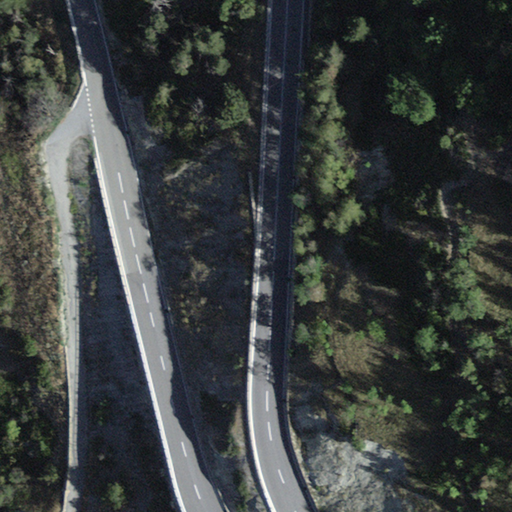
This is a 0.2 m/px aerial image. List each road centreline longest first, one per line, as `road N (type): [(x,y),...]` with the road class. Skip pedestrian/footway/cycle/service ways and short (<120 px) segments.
road 1 (tertiary): [(293,511),(281,488),(267,381),(289,0)]
road 2 (unclassified): [(102,103),(62,150),(77,313),(73,511)]
road 3 (tertiary): [(102,103),(205,511)]
